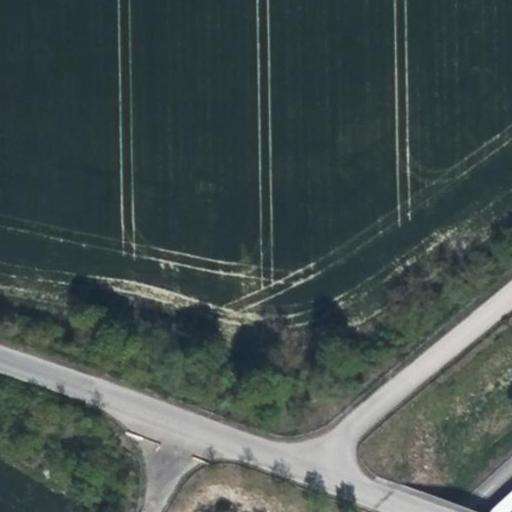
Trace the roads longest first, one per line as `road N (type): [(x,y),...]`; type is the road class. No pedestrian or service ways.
road 1 (unclassified): [(415,511),(0,361)]
road 2 (track): [(308,467),(511,300)]
